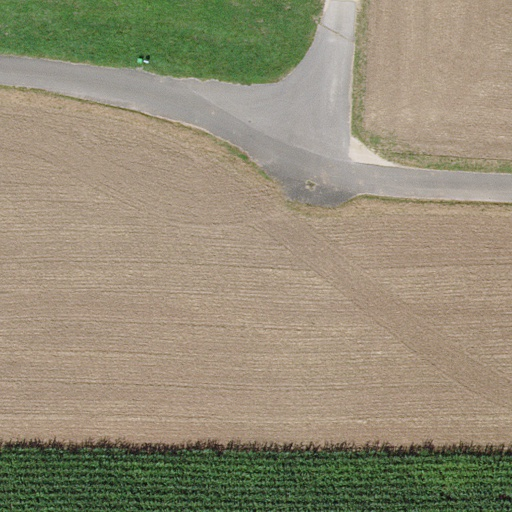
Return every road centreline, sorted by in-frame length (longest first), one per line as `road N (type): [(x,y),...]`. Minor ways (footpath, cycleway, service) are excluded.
road 1 (track): [(511,187),(300,175),(213,115),(107,78),(0,71)]
road 2 (track): [(336,0),(335,27),(302,83),(213,115)]
